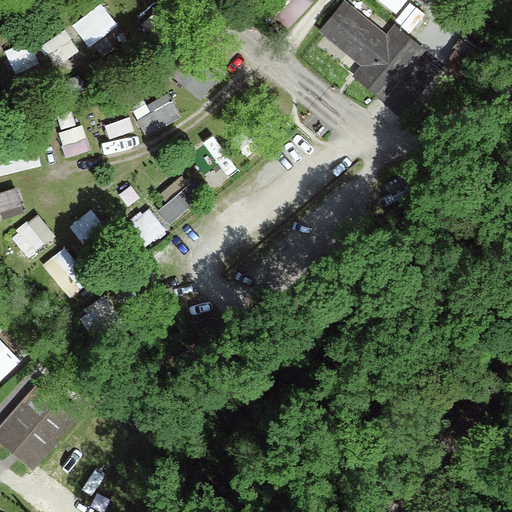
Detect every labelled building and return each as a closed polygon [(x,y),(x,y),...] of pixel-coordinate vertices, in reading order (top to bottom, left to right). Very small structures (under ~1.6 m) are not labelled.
[(96,45),(126,22),(108,0),(105,0),(78,21),(96,45)] [(355,73),(382,95),(421,48),(393,25),(386,35),(343,0),(320,28),(363,63),(355,73)] [(72,26),(49,41),(64,63),(86,47),(72,26)] [(13,46),(21,68),(45,59),(36,37),(13,46)] [(176,88),(140,105),(153,133),(189,116),(176,88)] [(0,171),(47,163),(41,134),(0,142),(0,171)] [(0,190),(0,212),(31,201),(24,182),(0,190)] [(186,189),(166,205),(177,220),(198,203),(186,189)] [(154,240),(173,232),(160,203),(141,211),(154,240)] [(99,205),(77,222),(88,237),(110,220),(99,205)] [(34,254),(63,234),(47,211),(18,230),(34,254)] [(77,295),(92,283),(78,264),(84,259),(72,244),(50,261),(77,295)] [(112,291),(86,314),(103,333),(129,309),(112,291)] [(0,375),(17,360),(0,341),(0,375)] [(42,381),(0,428),(0,435),(31,463),(77,411),(42,381)]
